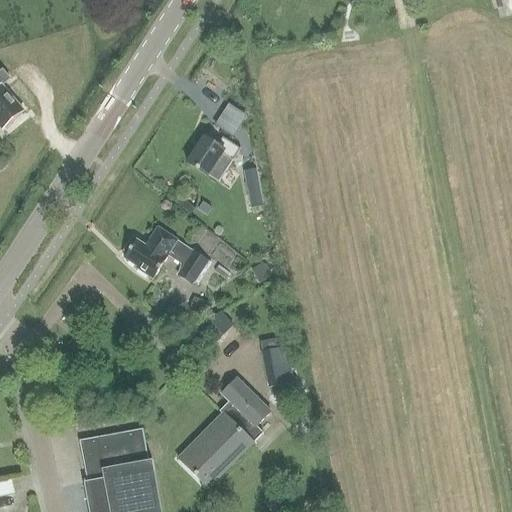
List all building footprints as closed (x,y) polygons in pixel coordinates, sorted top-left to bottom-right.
[(9,80),(2,72),(0,73),(0,129),(1,131),(4,129),(5,130),(22,115),(21,114),(23,112),(1,87),(9,80)] [(217,183),(238,149),(222,138),(216,147),(204,138),(187,164),(208,178),(209,177),(217,183)] [(243,171),(253,220),(266,217),(256,168),(243,171)] [(177,242),(157,229),(149,242),(148,242),(145,248),(136,241),(132,247),(129,245),(124,252),(127,254),(124,259),(136,268),(135,269),(152,280),(169,256),(184,266),(178,277),(191,286),(207,262),(193,253),(177,242)] [(251,271),(260,286),(272,279),(263,264),(251,271)] [(209,304),(193,299),(189,311),(204,316),(209,304)] [(285,348),(260,353),(267,389),(292,384),(285,348)] [(254,444),(263,434),(256,428),(270,413),(236,380),(221,395),(230,405),(221,414),(222,415),(178,460),(208,490),(254,444)] [(161,511),(152,462),(148,462),(142,430),(78,442),(91,511),(161,511)] [(0,487),(3,497),(21,492),(17,476),(0,480),(0,487)]
